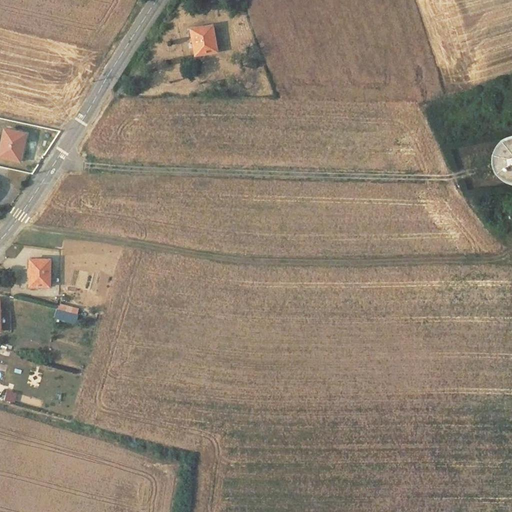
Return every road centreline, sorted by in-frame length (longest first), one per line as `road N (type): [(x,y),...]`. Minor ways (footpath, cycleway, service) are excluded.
road 1 (track): [(62,159),(451,177)]
road 2 (tertiary): [(163,0),(56,168),(0,236)]
